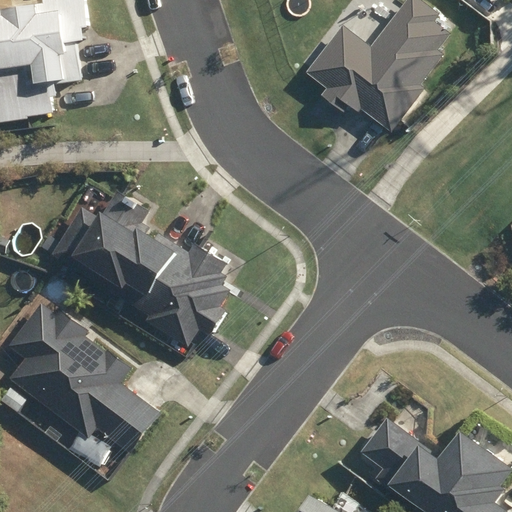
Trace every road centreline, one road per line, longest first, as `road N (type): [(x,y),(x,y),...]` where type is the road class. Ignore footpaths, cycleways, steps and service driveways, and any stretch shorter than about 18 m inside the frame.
road 1 (residential): [(180,0),(209,94),(247,144),(391,262)]
road 2 (residential): [(391,262),(202,495),(197,511)]
road 3 (residential): [(391,262),(511,355)]
